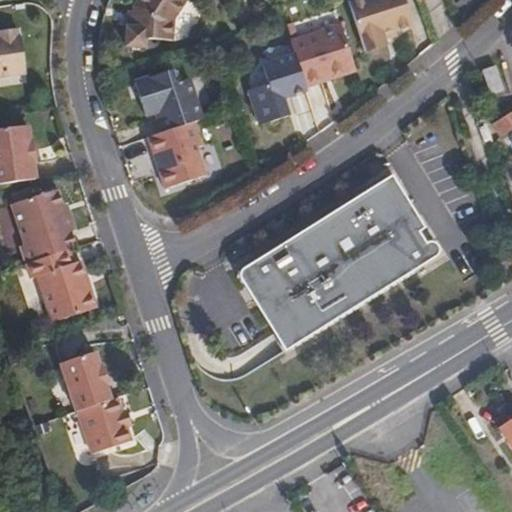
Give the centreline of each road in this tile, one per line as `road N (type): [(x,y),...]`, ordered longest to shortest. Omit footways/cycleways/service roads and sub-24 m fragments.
road 1 (residential): [(142,270),(395,117),(511,15)]
road 2 (primary): [(511,319),(216,496)]
road 3 (residential): [(86,0),(82,78),(142,270)]
road 4 (residential): [(142,270),(216,496)]
